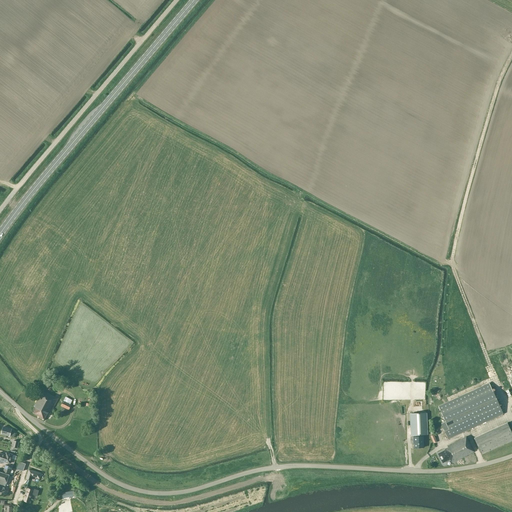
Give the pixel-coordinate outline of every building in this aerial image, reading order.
[(503,414),(489,383),(438,406),(445,422),(441,424),(448,439),(503,414)] [(37,406),(33,413),(44,419),(48,412),(50,414),(58,399),(42,390),(35,405),(37,406)] [(61,406),(69,411),(72,405),(70,404),(73,400),(66,397),(61,406)] [(417,435),(427,435),(426,413),(410,414),(411,436),(413,436),(414,437),(417,436),(417,435)] [(511,440),(511,433),(507,424),(474,439),(481,454),(511,440)] [(12,429),(3,427),(1,434),(10,436),(14,437),(15,433),(11,432),(12,429)] [(414,448),(415,448),(424,447),(423,436),(417,436),(414,437),(413,437),(414,444),(414,448)] [(445,450),(438,454),(443,463),(450,459),(452,463),(474,452),(466,436),(445,448),(445,450)] [(0,463),(1,464),(2,461),(11,463),(14,455),(6,452),(5,455),(0,453),(0,463)] [(3,472),(11,474),(13,467),(5,465),(3,472)] [(29,469),(26,479),(31,481),(33,476),(40,479),(42,473),(29,469)] [(0,484),(5,486),(7,482),(9,475),(0,472),(0,484)] [(26,492),(23,501),(29,502),(32,494),(33,490),(28,488),(26,492)]
